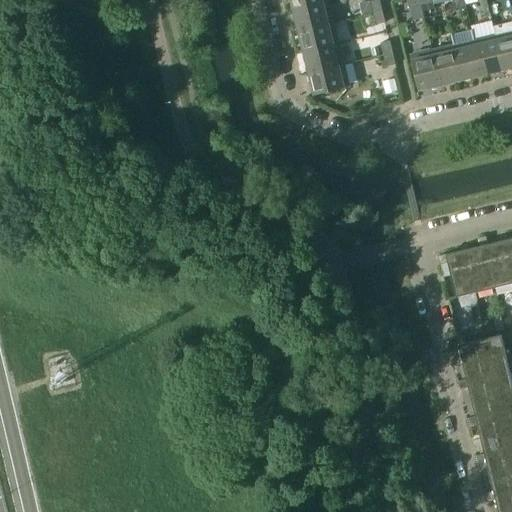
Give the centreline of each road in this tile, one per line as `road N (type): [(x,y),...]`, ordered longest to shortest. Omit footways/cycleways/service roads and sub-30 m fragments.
road 1 (residential): [(478,511),(417,243),(511,217)]
road 2 (residential): [(511,102),(356,140),(335,138),(280,94),(256,0)]
